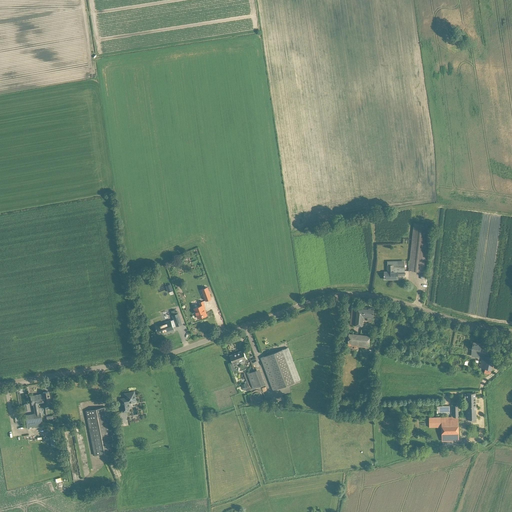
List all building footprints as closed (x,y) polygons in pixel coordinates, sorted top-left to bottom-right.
[(429,224),(414,222),(409,270),(424,272),(429,224)] [(404,275),(404,271),(394,272),(394,265),(388,265),(388,274),(384,275),(384,279),(398,279),(398,276),(404,275)] [(201,289),(206,301),(212,299),(208,287),(201,289)] [(205,306),(203,302),(200,303),(201,306),(194,308),(196,312),(197,312),(199,318),(207,315),(204,307),(205,306)] [(373,321),(374,308),(352,306),(350,325),(363,326),(364,317),(367,317),(368,321),(373,321)] [(176,326),(182,324),(177,311),(175,311),(175,310),(171,311),(173,316),(175,321),(171,323),(171,320),(163,323),(164,324),(156,327),(158,334),(167,331),(167,333),(174,330),(172,326),(176,325),(176,326)] [(349,334),(348,345),(369,347),(370,336),(349,334)] [(485,351),(480,350),(482,343),(473,342),(472,349),(472,355),(483,356),(484,356),(485,351)] [(288,347),(261,358),(273,390),(300,380),(288,347)] [(247,359),(243,350),(230,355),(233,364),(247,359)] [(493,358),(484,356),(483,356),(480,368),(485,369),(485,373),(490,374),(493,358)] [(260,369),(248,373),(253,388),(266,384),(260,369)] [(50,403),(49,392),(42,393),(43,394),(42,394),(43,403),(44,403),(45,407),(49,407),(49,409),(53,409),(52,403),(50,403)] [(135,400),(134,392),(124,394),(125,398),(121,399),(123,412),(128,411),(126,403),(131,402),(131,401),(135,400)] [(476,419),(475,393),(466,393),(467,419),(476,419)] [(44,403),(43,403),(42,394),(30,396),(32,405),(33,404),(35,414),(25,415),(28,429),(43,426),(41,413),(39,413),(39,408),(45,407),(44,403)] [(459,441),(458,406),(453,406),(453,417),(429,417),(429,427),(442,427),(442,441),(459,441)] [(114,452),(106,407),(86,411),(94,455),(114,452)]
